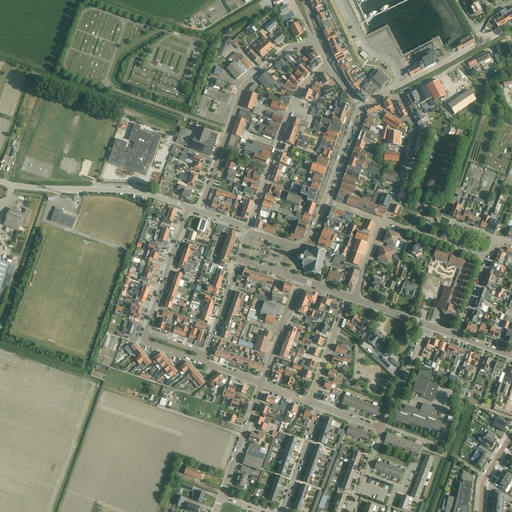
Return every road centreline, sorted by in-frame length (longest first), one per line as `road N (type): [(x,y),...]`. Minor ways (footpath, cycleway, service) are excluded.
road 1 (residential): [(199,212),(245,85),(287,49),(316,43)]
road 2 (residential): [(188,208),(135,191),(0,182)]
road 3 (residential): [(250,234),(296,95),(328,65)]
road 4 (residential): [(383,222),(415,131),(399,95)]
road 5 (residential): [(145,333),(188,208)]
road 6 (residential): [(399,95),(508,39)]
